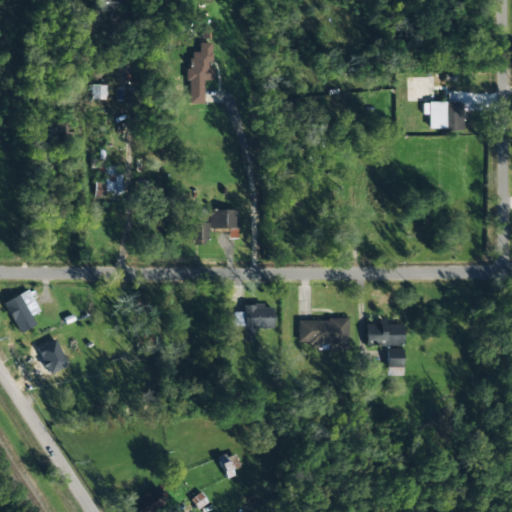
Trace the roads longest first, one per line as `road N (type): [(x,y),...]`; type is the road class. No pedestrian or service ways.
road 1 (residential): [(511,271),(0,272)]
road 2 (residential): [(507,271),(504,0)]
road 3 (tertiary): [(91,511),(0,368)]
